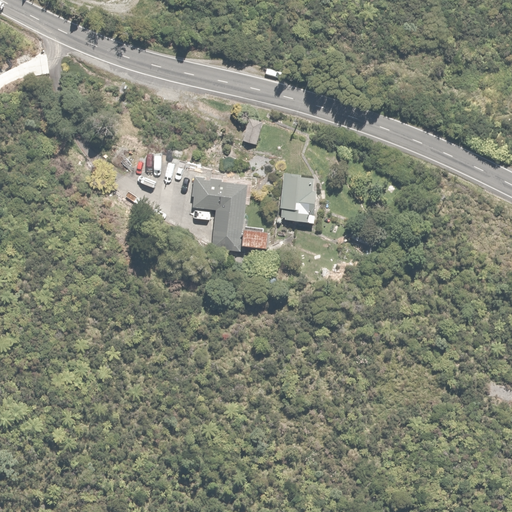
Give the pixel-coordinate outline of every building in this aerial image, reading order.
[(251,142),(258,124),(246,120),(240,138),(251,142)] [(323,180),(289,175),(283,219),(319,224),(320,214),(314,213),(315,206),(323,207),(325,191),(321,190),(323,180)] [(253,187),(198,177),(194,197),(198,198),(196,209),(219,213),(214,241),(218,242),(217,249),(238,252),(241,232),(245,232),(253,187)] [(357,228),(353,238),(372,247),(377,237),(357,228)] [(274,234),(250,231),(247,248),(272,251),(274,234)]
